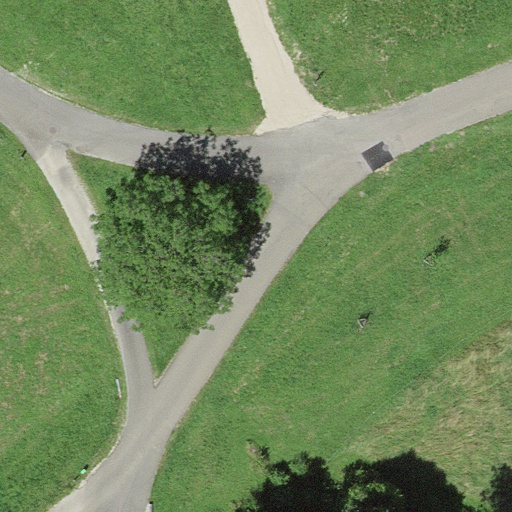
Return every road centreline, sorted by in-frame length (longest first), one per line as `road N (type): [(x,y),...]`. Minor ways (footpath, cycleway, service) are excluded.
road 1 (residential): [(157,426),(133,341),(30,113)]
road 2 (residential): [(324,161),(157,426)]
road 3 (residential): [(30,113),(146,149),(324,161)]
road 4 (residential): [(324,161),(511,90)]
road 5 (track): [(265,0),(324,161)]
